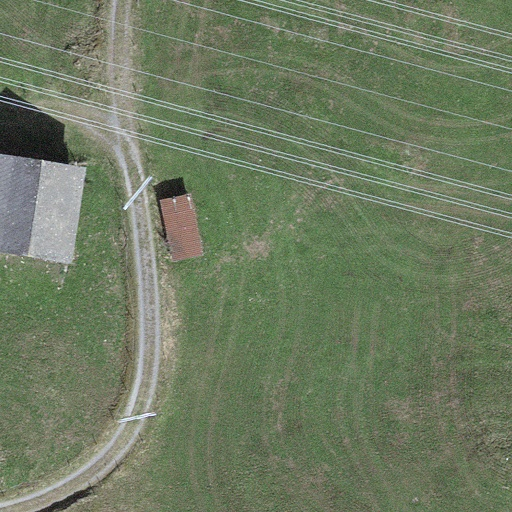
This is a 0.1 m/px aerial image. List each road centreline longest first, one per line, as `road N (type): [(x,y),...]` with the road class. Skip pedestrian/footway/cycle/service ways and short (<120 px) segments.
road 1 (track): [(130,130),(148,282),(140,399),(117,444),(78,483),(2,511)]
road 2 (track): [(130,130),(85,114),(0,115)]
road 3 (track): [(122,0),(118,41),(130,130)]
